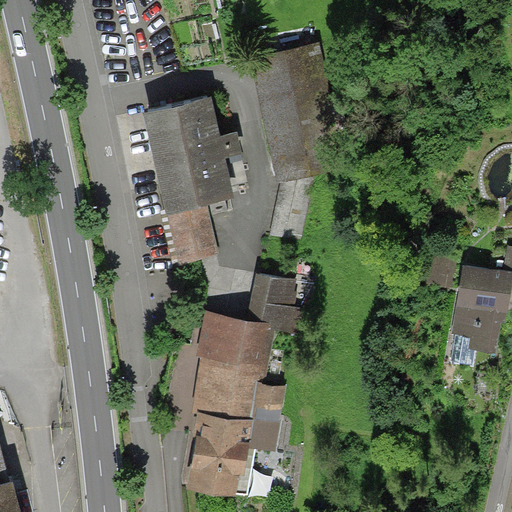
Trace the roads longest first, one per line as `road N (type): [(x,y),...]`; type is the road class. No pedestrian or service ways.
road 1 (primary): [(17,0),(76,279),(103,511)]
road 2 (residential): [(153,511),(112,195),(70,0)]
road 3 (unknown): [(0,146),(31,261),(37,312),(28,378),(37,420)]
